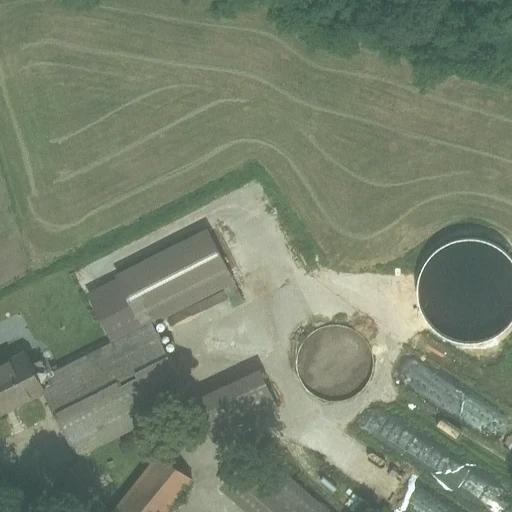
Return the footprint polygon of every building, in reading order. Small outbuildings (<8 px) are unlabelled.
[(113,264),(140,319),(146,316),(230,275),(204,220),(113,264)] [(140,319),(34,371),(42,388),(73,450),(185,395),(146,316),(140,319)] [(318,399),(330,402),(343,400),(354,395),(364,386),(370,374),(372,361),(369,348),(362,337),(352,328),(339,324),(325,324),(313,329),(303,337),(297,347),(294,359),(294,372),(299,383),(307,393),(318,399)] [(21,341),(0,350),(0,408),(42,388),(34,371),(21,341)] [(256,366),(191,394),(208,433),(272,405),(256,366)] [(333,511),(250,440),(218,478),(257,511),(333,511)] [(157,445),(103,511),(159,511),(191,472),(157,445)] [(454,466),(444,476),(485,511),(486,511),(506,489),(461,450),(450,462),(454,466)] [(72,453),(49,467),(69,500),(92,486),(72,453)]
